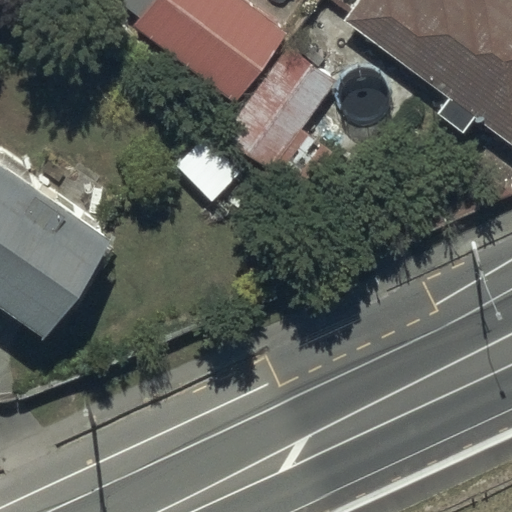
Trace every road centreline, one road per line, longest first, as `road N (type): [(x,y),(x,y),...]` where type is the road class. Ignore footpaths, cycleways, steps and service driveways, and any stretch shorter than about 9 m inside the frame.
road 1 (primary): [(78,511),(511,308)]
road 2 (primary): [(511,388),(242,511)]
